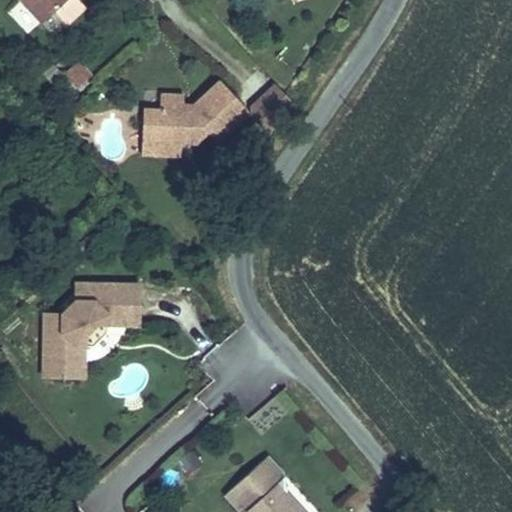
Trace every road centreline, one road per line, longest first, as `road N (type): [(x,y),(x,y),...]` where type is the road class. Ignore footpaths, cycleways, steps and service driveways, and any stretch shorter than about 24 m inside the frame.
road 1 (residential): [(279,344),(250,311),(242,287),(245,236),(396,0)]
road 2 (residential): [(279,344),(109,499),(119,511)]
road 3 (residential): [(423,511),(279,344)]
